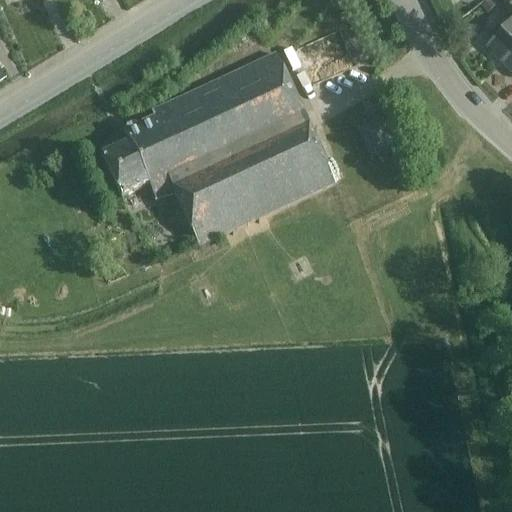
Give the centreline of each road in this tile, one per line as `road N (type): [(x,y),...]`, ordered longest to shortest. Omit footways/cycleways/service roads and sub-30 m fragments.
road 1 (tertiary): [(0,114),(191,0)]
road 2 (unclassified): [(511,145),(486,126),(431,54),(405,0)]
